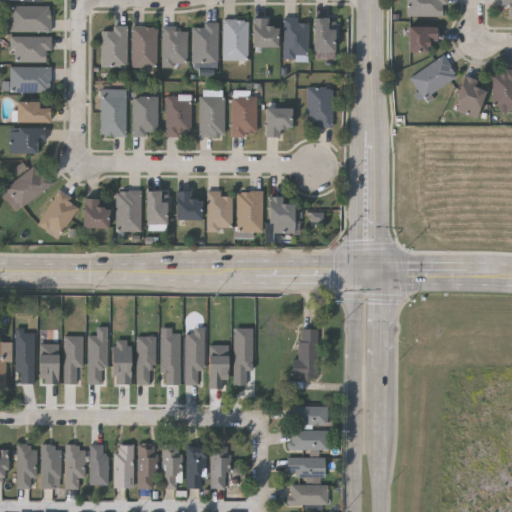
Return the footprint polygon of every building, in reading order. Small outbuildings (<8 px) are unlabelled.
[(445,0),(445,16),(407,16),(407,0),(445,0)] [(511,0),(511,17),(506,17),(506,7),(500,7),(500,0),(511,0)] [(50,31),(8,31),(8,5),(50,5),(50,31)] [(283,17),(297,17),(297,23),(307,23),(307,56),(283,56),(283,17)] [(251,47),(251,18),(267,18),(267,25),(277,25),(277,47),(251,47)] [(247,19),(247,59),(222,59),(222,19),(247,19)] [(313,52),(313,19),(335,19),(335,52),(313,52)] [(217,62),(192,62),(192,26),(202,26),(202,22),(217,22),(217,62)] [(126,25),(126,66),(99,66),(99,29),(110,29),(110,25),(126,25)] [(156,26),(156,67),(131,67),(131,26),(156,26)] [(162,65),(162,26),(186,26),(186,65),(162,65)] [(406,52),(406,27),(436,27),(436,42),(427,42),(427,52),(406,52)] [(49,61),(10,61),(10,36),(49,36),(49,61)] [(423,99),(409,79),(441,55),(456,75),(423,99)] [(49,66),(49,91),(8,91),(8,66),(49,66)] [(511,110),(492,110),(492,70),(511,70),(511,110)] [(476,117),(453,111),(461,78),(485,84),(476,117)] [(330,87),(330,126),(306,126),(306,87),(330,87)] [(100,135),(100,89),(124,89),(124,135),(100,135)] [(157,96),(157,135),(132,135),(132,96),(157,96)] [(165,136),(165,96),(190,96),(190,136),(165,136)] [(198,137),(198,97),(223,97),(223,137),(198,137)] [(231,97),(255,97),(255,136),(231,136),(231,97)] [(48,122),(14,122),(14,100),(48,100),(48,122)] [(264,137),(264,108),(289,108),(289,128),(278,128),(278,137),(264,137)] [(8,128),(44,128),(44,142),(36,142),(36,153),(8,153),(8,128)] [(28,169),(24,163),(14,169),(17,175),(28,169)] [(52,184),(14,211),(0,191),(0,189),(34,165),(40,174),(43,172),(52,184)] [(206,231),(206,190),(220,190),(220,196),(231,196),(231,231),(206,231)] [(56,238),(35,223),(58,191),(79,206),(56,238)] [(115,191),(140,191),(140,231),(115,231),(115,191)] [(236,231),(236,191),(261,191),(261,231),(236,231)] [(145,226),(145,192),(167,192),(167,227),(159,227),(159,226),(145,226)] [(174,220),(174,192),(189,192),(189,200),(200,200),(200,220),(174,220)] [(292,233),(267,233),(267,196),(280,196),(280,204),(292,204),(292,233)] [(96,208),(107,208),(106,229),(81,227),(82,199),(96,200),(96,208)] [(311,223),(324,223),(325,213),(311,213),(311,223)] [(89,385),(103,384),(102,369),(109,369),(108,327),(98,327),(98,336),(88,336),(89,385)] [(36,333),(24,333),(24,329),(17,328),(16,372),(21,372),(21,384),(35,384),(36,333)] [(161,373),(167,373),(166,385),(181,385),(182,334),(172,334),(173,328),(162,328),(161,373)] [(186,385),(199,385),(199,371),(206,371),(205,328),(194,328),(194,334),(185,334),(186,385)] [(254,329),(235,328),(234,385),(247,386),(247,371),(253,371),(254,329)] [(317,328),(317,378),(297,378),(297,328),(317,328)] [(65,384),(79,384),(79,368),(84,367),(84,336),(64,337),(65,384)] [(154,336),(137,337),(138,385),(155,385),(154,336)] [(0,340),(8,340),(8,385),(0,385),(0,340)] [(113,377),(118,377),(118,384),(131,384),(132,340),(114,340),(113,377)] [(59,344),(41,344),(42,384),(60,384),(59,344)] [(210,389),(224,389),(224,380),(230,380),(229,345),(210,345),(210,389)] [(326,424),(288,424),(288,406),(326,406),(326,424)] [(287,430),(326,430),(326,449),(287,449),(287,430)] [(36,443),(36,488),(16,488),(16,443),(36,443)] [(41,488),(41,444),(60,444),(60,488),(41,488)] [(64,444),(83,444),(83,479),(80,479),(80,488),(64,488),(64,444)] [(107,485),(89,485),(89,444),(107,444),(107,485)] [(179,444),(179,488),(160,488),(161,444),(179,444)] [(152,487),(113,486),(113,445),(134,445),(134,447),(153,447),(152,487)] [(204,446),(204,488),(185,488),(185,446),(204,446)] [(209,447),(229,447),(229,487),(209,487),(209,447)] [(324,457),(324,478),(286,478),(286,457),(324,457)] [(327,485),(327,507),(288,507),(288,485),(327,485)]
